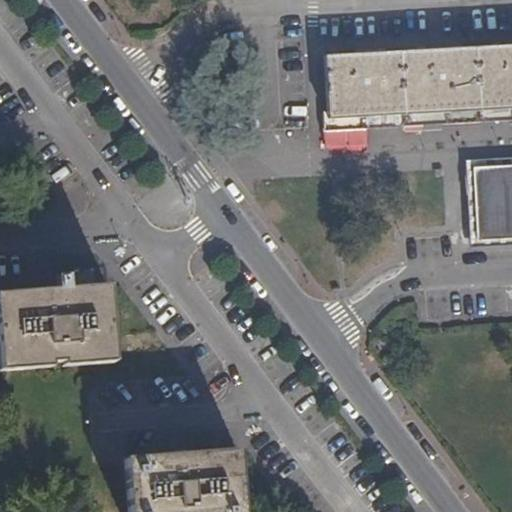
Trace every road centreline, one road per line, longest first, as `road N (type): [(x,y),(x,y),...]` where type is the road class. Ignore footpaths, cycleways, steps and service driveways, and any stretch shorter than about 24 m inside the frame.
road 1 (residential): [(511,0),(246,18),(197,41),(134,91)]
road 2 (residential): [(0,237),(134,228),(177,240),(223,209)]
road 3 (residential): [(324,339),(454,511)]
road 4 (residential): [(324,339),(389,288),(511,279)]
road 5 (residential): [(223,209),(324,339)]
road 6 (residential): [(134,91),(223,209)]
